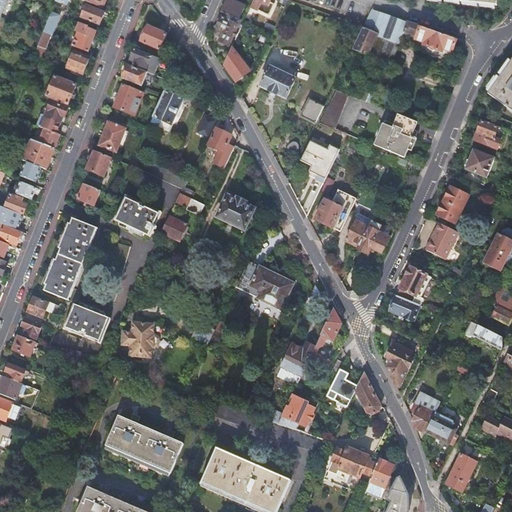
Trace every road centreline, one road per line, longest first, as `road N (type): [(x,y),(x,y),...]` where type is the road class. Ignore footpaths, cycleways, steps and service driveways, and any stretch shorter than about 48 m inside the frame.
road 1 (residential): [(133,0),(0,332)]
road 2 (residential): [(352,321),(195,43)]
road 3 (residential): [(493,42),(376,294),(352,321)]
road 4 (residential): [(431,502),(412,441),(352,321)]
road 5 (residential): [(431,502),(507,342)]
road 6 (residential): [(493,42),(368,0)]
road 7 (unknown): [(249,132),(195,251)]
